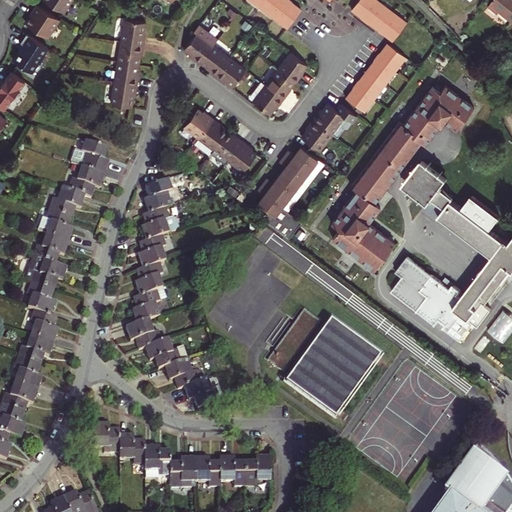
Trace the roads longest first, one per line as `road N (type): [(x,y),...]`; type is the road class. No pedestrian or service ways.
road 1 (residential): [(86,358),(110,242),(165,83),(202,80),(265,129),(285,130),(360,35)]
road 2 (residential): [(86,358),(167,421),(279,434),(280,511)]
road 3 (residential): [(0,510),(55,448),(86,358)]
